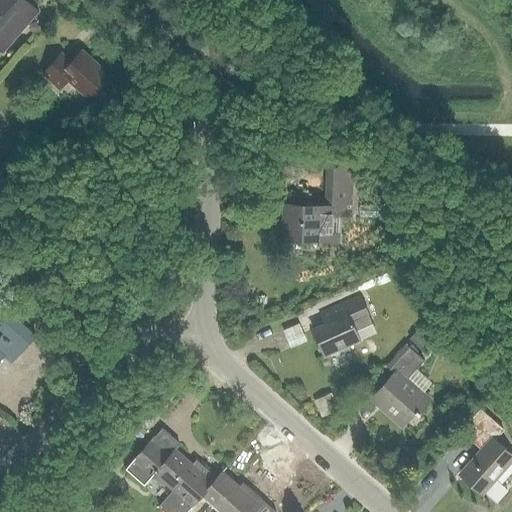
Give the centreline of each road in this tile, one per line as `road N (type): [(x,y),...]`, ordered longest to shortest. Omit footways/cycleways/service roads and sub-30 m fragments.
road 1 (residential): [(202,345),(208,75),(134,0)]
road 2 (residential): [(0,477),(92,367),(127,344),(202,345)]
road 3 (residential): [(387,511),(202,345)]
